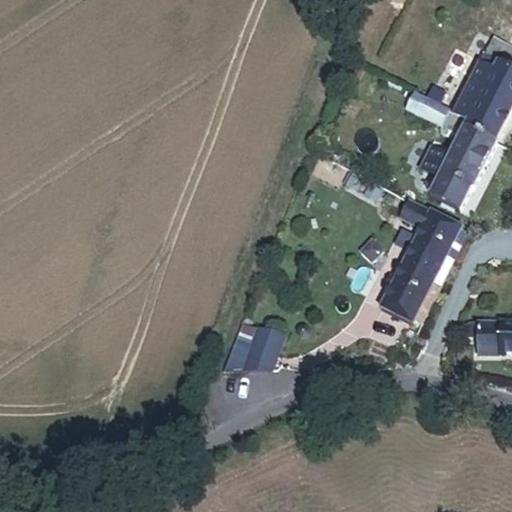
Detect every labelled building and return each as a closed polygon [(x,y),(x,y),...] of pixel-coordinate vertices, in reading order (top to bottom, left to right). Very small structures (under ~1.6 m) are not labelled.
[(371,333),(401,349),(469,216),(466,215),(501,145),(500,144),(511,120),(511,73),(511,71),(511,42),(499,36),(458,116),(475,125),(430,214),(432,215),(422,235),(371,333)] [(453,112),(422,96),(415,110),(446,126),(453,112)] [(402,199),(391,219),(422,235),(432,215),(430,214),(402,199)] [(511,327),(468,328),(468,337),(477,337),(476,356),(511,356),(511,327)] [(267,378),(280,344),(263,337),(247,381),(267,378)]
